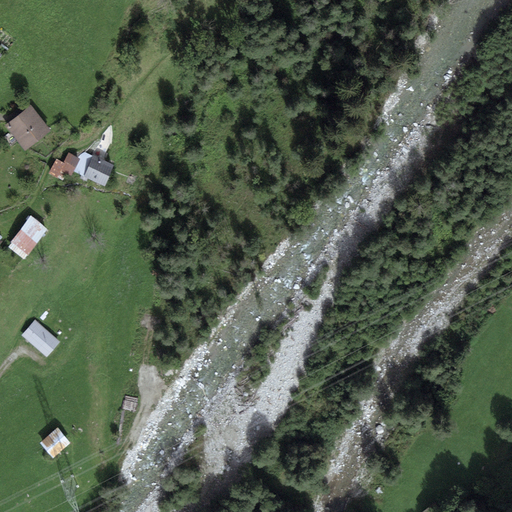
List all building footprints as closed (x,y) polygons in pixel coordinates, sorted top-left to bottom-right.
[(31,103),(5,123),(24,148),(50,128),(31,103)] [(78,159),(69,154),(64,164),(57,160),(51,172),(63,178),(66,172),(70,174),(73,169),(103,184),(112,165),(86,152),(78,159)] [(31,218),(10,247),(26,258),(46,229),(31,218)] [(59,342),(35,322),(23,336),(47,356),(59,342)] [(62,431),(45,446),(57,460),(75,445),(62,431)]
